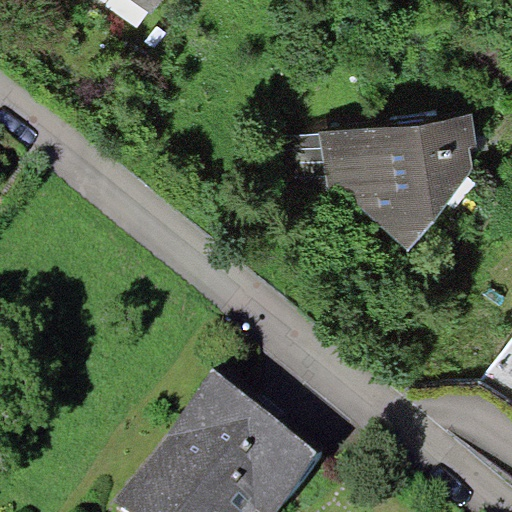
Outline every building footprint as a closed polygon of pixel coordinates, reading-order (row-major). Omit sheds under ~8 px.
[(132,0),(155,16),(166,0),(132,0)] [(511,60),(500,24),(467,37),(485,93),(511,81),(511,60)] [(287,189),(343,190),(406,250),(473,168),(471,150),(487,148),(487,131),(473,131),(471,111),(418,122),(319,129),(281,134),(287,189)] [(511,321),(478,373),(511,395),(511,321)] [(230,387),(112,509),(115,511),(285,511),(322,475),(230,387)]
